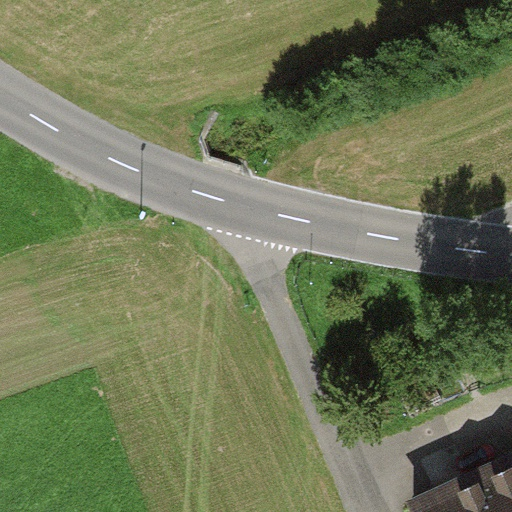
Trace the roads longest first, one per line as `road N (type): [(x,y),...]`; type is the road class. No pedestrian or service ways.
road 1 (tertiary): [(0,98),(158,181),(269,213),(511,255)]
road 2 (track): [(269,213),(263,270),(361,511)]
